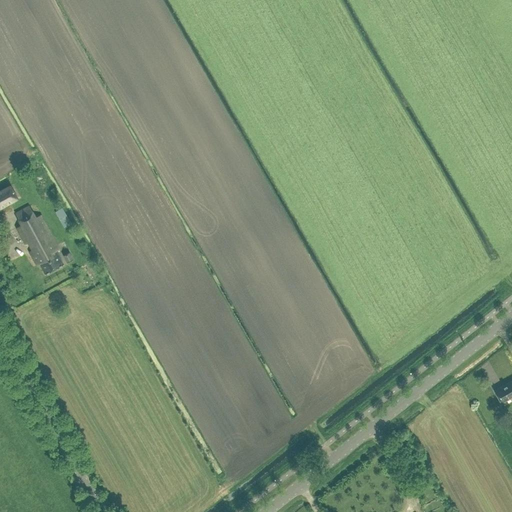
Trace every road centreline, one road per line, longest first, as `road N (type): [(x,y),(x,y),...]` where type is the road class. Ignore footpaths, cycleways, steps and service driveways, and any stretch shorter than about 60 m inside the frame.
road 1 (tertiary): [(266,511),(511,316)]
road 2 (tertiary): [(101,511),(0,340)]
